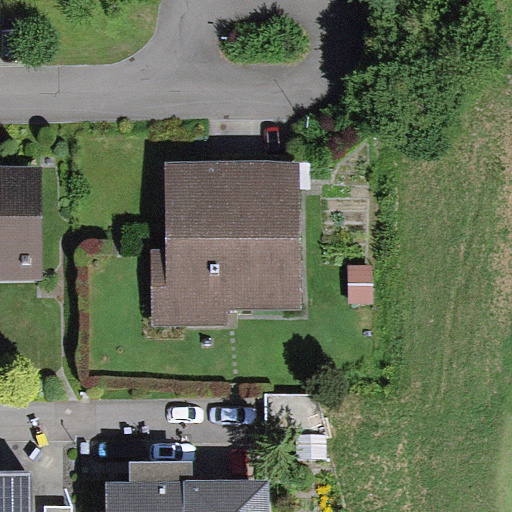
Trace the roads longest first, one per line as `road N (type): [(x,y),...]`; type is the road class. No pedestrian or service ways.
road 1 (residential): [(0,423),(220,425)]
road 2 (residential): [(0,104),(188,103)]
